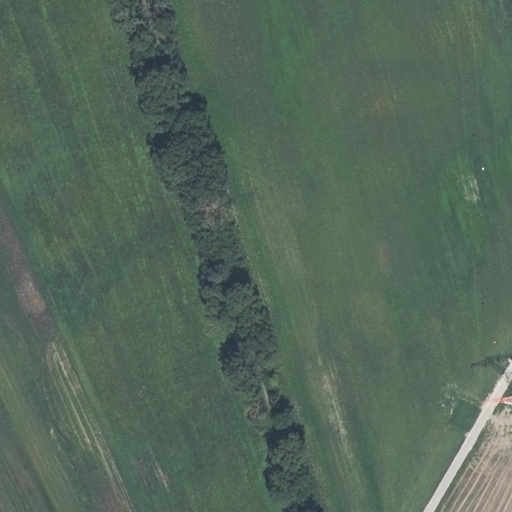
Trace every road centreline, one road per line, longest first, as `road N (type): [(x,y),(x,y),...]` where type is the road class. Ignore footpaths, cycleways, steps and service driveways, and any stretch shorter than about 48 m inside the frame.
road 1 (track): [(148,0),(301,511)]
road 2 (track): [(511,378),(431,511)]
